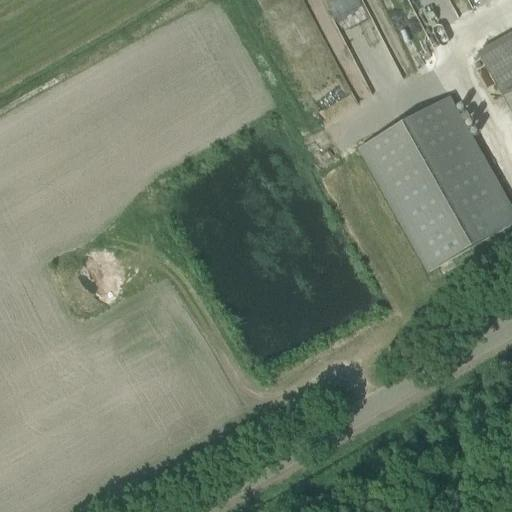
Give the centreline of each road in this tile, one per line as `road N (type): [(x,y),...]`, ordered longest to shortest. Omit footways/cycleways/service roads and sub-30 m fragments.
road 1 (tertiary): [(185,511),(511,321)]
road 2 (track): [(208,0),(0,120)]
